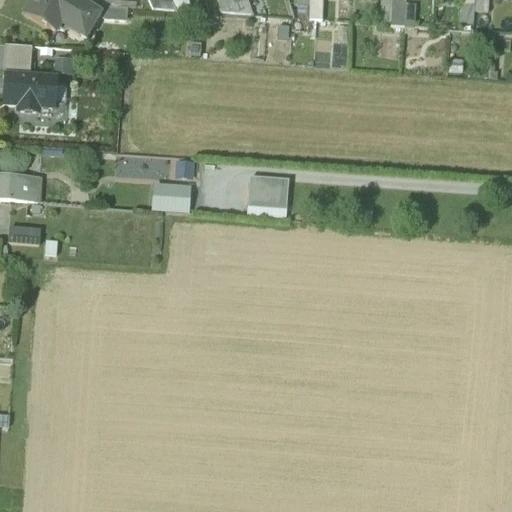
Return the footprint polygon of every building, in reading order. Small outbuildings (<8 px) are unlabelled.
[(75,1),(72,0),(33,0),(24,16),(50,32),(59,17),(64,21),(76,2),(75,1)] [(94,0),(75,0),(75,1),(76,2),(94,13),(101,4),(94,0)] [(94,0),(101,4),(110,9),(121,10),(121,0),(94,0)] [(169,0),(154,0),(161,13),(176,14),(176,12),(169,0)] [(191,13),(185,0),(169,0),(176,12),(191,13)] [(245,0),(216,0),(221,15),(251,17),(245,0)] [(293,0),(293,7),(290,8),(294,22),(308,23),(309,0),(293,0)] [(322,0),(309,0),(308,23),(322,24),(322,0)] [(460,0),(460,9),(473,9),(473,0),(460,0)] [(488,0),(473,0),(473,9),(473,15),(487,16),(488,0)] [(94,13),(76,2),(64,21),(61,27),(85,42),(100,17),(94,13)] [(405,5),(391,4),(390,29),(404,30),(405,5)] [(362,43),(350,43),(350,59),(362,60),(362,43)] [(6,79),(30,80),(32,50),(5,48),(3,79),(6,79)] [(71,65),(56,64),(55,75),(71,76),(71,65)] [(30,80),(6,79),(4,107),(21,108),(21,115),(36,115),(37,110),(53,111),(55,82),(30,80)] [(191,167),(177,166),(176,180),(190,180),(191,167)] [(0,202),(37,206),(38,184),(0,180),(0,202)] [(288,183),(250,180),(247,210),(285,212),(288,183)] [(377,209),(356,208),(355,223),(376,223),(377,209)] [(40,232),(10,230),(8,245),(38,248),(40,232)] [(55,245),(45,245),(44,260),(54,261),(55,245)] [(0,339),(0,355),(12,356),(12,340),(0,339)] [(10,418),(0,417),(0,429),(9,430),(10,418)]
